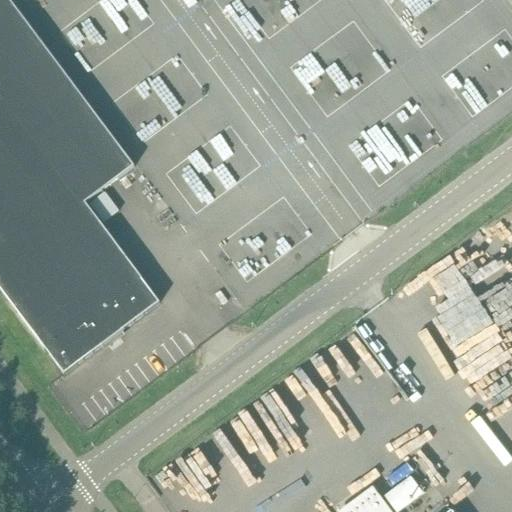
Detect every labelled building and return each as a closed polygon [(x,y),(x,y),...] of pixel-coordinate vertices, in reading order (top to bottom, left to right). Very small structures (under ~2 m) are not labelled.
[(111,345),(118,340),(115,336),(160,303),(142,279),(86,204),(135,167),(9,0),(0,0),(0,289),(46,351),(47,351),(64,375),(109,342),(111,345)] [(228,191),(233,202),(254,193),(249,181),(228,191)] [(251,258),(260,251),(248,236),(258,229),(246,213),(228,226),(251,258)] [(237,451),(248,469),(256,464),(239,438),(213,454),(219,463),(237,451)] [(413,481),(433,464),(426,456),(406,473),(413,481)] [(202,458),(186,471),(199,488),(215,476),(202,458)] [(463,492),(481,480),(476,472),(458,484),(463,492)] [(395,511),(400,511),(423,495),(410,478),(385,497),(395,511)] [(391,511),(374,488),(340,511),(391,511)] [(266,511),(261,503),(244,511),(266,511)]
